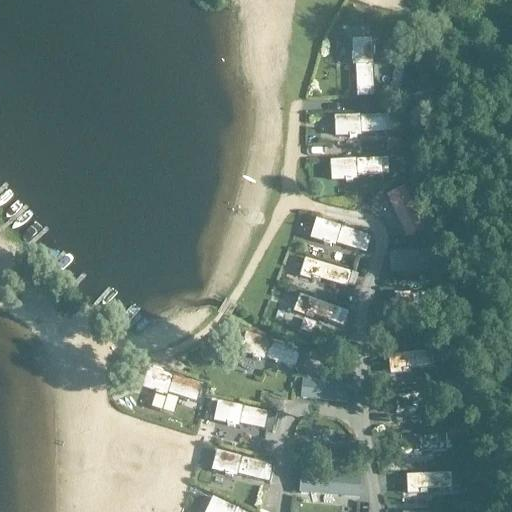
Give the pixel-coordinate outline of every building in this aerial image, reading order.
[(351,56),(351,63),(353,62),(354,66),(355,66),(356,93),(374,92),(372,42),(353,42),(353,55),(351,56)] [(390,91),(377,92),(378,110),(391,110),(390,91)] [(360,136),(360,135),(386,134),(386,116),(335,118),(336,137),(349,137),(349,139),(356,138),(356,136),(360,136)] [(356,180),(356,179),(383,178),(381,159),(331,162),(332,182),(345,181),(345,183),(352,182),(352,180),(356,180)] [(403,191),(388,198),(406,236),(421,229),(403,191)] [(330,245),(334,246),(334,245),(360,253),(365,236),(317,221),(311,239),(324,243),(323,245),(330,247),(330,245)] [(435,270),(434,253),(393,256),(393,272),(435,270)] [(304,262),(299,277),(351,292),(355,277),(304,262)] [(415,312),(415,310),(439,309),(439,293),(394,295),(395,313),(415,312)] [(313,321),(314,319),(317,321),(318,320),(343,329),(349,312),(301,294),(295,312),(307,317),(306,319),(313,321)] [(247,335),(240,353),(252,357),(252,359),(258,362),(259,360),(263,361),(263,360),(295,370),(300,354),(247,335)] [(409,373),(409,371),(434,369),(432,353),(388,357),(390,375),(409,373)] [(149,371),(143,389),(156,393),(155,395),(162,397),(162,395),(166,396),(166,395),(196,403),(201,387),(149,371)] [(314,382),(302,381),(301,393),(302,394),(302,398),(346,403),(347,387),(314,384),(314,382)] [(439,407),(437,391),(393,398),(396,416),(415,413),(415,411),(439,407)] [(218,403),(214,422),(227,425),(227,427),(234,428),(234,426),(238,427),(238,426),(264,432),(273,434),(276,416),(268,414),(218,403)] [(421,454),(445,453),(444,436),(400,439),(401,457),(421,456),(421,454)] [(300,444),(299,460),(341,464),(342,448),(300,444)] [(217,453),(212,471),(225,475),(225,477),(231,478),(232,476),(236,477),(236,476),(262,483),(269,485),(274,467),(266,465),(217,453)] [(451,491),(450,475),(406,477),(407,495),(427,494),(426,493),(451,491)] [(301,484),(300,495),(311,495),(311,493),(359,498),(360,481),(304,476),(303,484),(301,484)] [(239,511),(213,500),(207,511),(239,511)]
